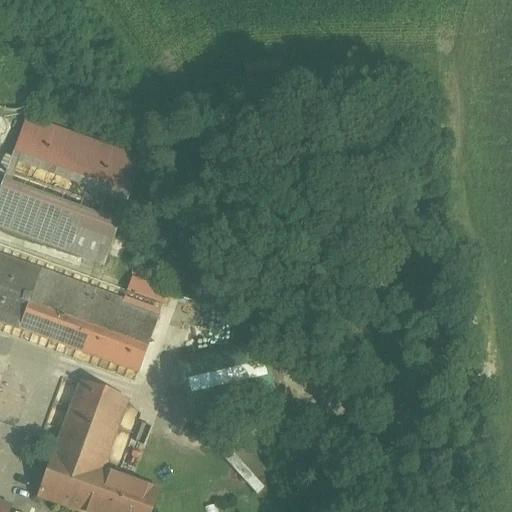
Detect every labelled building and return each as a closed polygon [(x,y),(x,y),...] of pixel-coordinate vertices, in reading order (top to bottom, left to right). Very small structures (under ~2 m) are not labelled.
[(40,93),(42,81),(40,70),(33,61),(24,55),(12,53),(1,55),(0,55),(0,108),(2,110),(14,112),(25,109),(34,102),(40,93)] [(280,62),(245,67),(247,84),(282,80),(280,62)] [(142,159),(26,118),(0,191),(0,228),(104,266),(142,159)] [(33,259),(23,256),(19,264),(30,268),(33,259)] [(19,264),(0,257),(0,322),(139,374),(160,316),(123,302),(30,268),(19,264)] [(169,293),(132,280),(123,302),(160,316),(169,293)] [(260,338),(175,358),(191,423),(275,403),(260,338)] [(129,400),(80,383),(55,452),(54,452),(37,498),(75,511),(88,511),(104,470),(129,400)] [(426,410),(334,430),(341,461),(433,441),(426,410)] [(152,511),(161,490),(104,470),(88,511),(152,511)]
